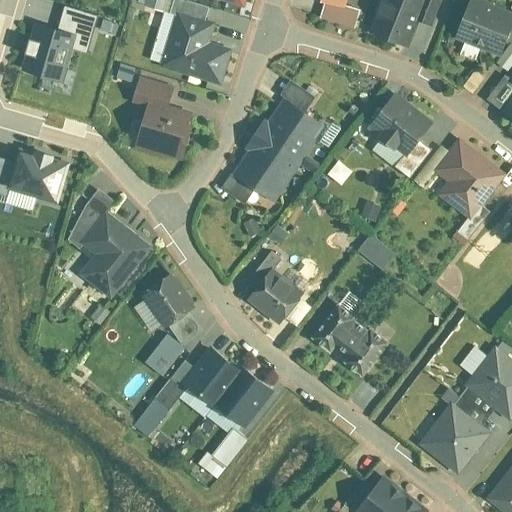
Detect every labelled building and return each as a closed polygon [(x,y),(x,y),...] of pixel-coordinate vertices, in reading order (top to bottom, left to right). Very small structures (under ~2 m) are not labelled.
[(206,8),(175,0),(174,0),(170,19),(201,27),(206,8)] [(203,0),(239,9),(241,0),(203,0)] [(313,0),(340,8),(342,0),(313,0)] [(372,0),(361,36),(404,50),(420,0),(372,0)] [(511,16),(479,0),(471,0),(452,39),(496,61),(511,30),(511,16)] [(62,80),(75,32),(33,20),(19,68),(62,80)] [(175,24),(161,68),(218,85),(232,41),(175,24)] [(507,66),(511,56),(511,43),(507,41),(497,61),(507,66)] [(511,71),(486,103),(511,123),(511,71)] [(189,117),(167,110),(175,87),(138,75),(129,100),(146,105),(134,142),(176,156),(189,117)] [(287,75),(273,95),(303,116),(317,96),(287,75)] [(387,98),(361,135),(381,150),(399,163),(426,127),(387,98)] [(227,186),(261,209),(307,139),(273,117),(227,186)] [(328,142),(337,125),(327,120),(318,137),(328,142)] [(470,223),(507,173),(460,137),(431,175),(447,187),(437,200),(470,223)] [(395,172),(407,181),(430,152),(418,143),(395,172)] [(68,162),(18,148),(7,188),(57,202),(68,162)] [(336,165),(326,177),(338,188),(349,175),(336,165)] [(364,205),(357,222),(371,227),(377,210),(364,205)] [(81,242),(96,254),(80,274),(109,297),(151,245),(107,210),(81,242)] [(379,268),(394,252),(370,230),(355,247),(379,268)] [(265,249),(244,275),(255,284),(276,257),(265,249)] [(267,275),(245,304),(278,328),(299,299),(267,275)] [(167,281),(137,300),(157,331),(187,312),(167,281)] [(340,307),(313,340),(340,362),(359,378),(386,345),(340,307)] [(148,355),(159,368),(180,352),(169,339),(148,355)] [(511,415),(511,357),(494,344),(463,383),(510,419),(511,415)] [(178,388),(204,409),(235,371),(208,350),(189,375),(178,388)] [(177,366),(128,430),(140,439),(178,388),(189,375),(177,366)] [(264,393),(235,371),(204,409),(229,428),(234,432),(264,393)] [(490,431),(449,400),(418,441),(459,472),(490,431)] [(203,461),(217,471),(243,438),(234,432),(229,428),(203,461)] [(511,511),(511,466),(486,502),(499,511),(511,511)] [(372,494),(357,511),(425,511),(427,511),(384,478),(372,494)] [(357,511),(372,494),(360,485),(338,511),(357,511)]
